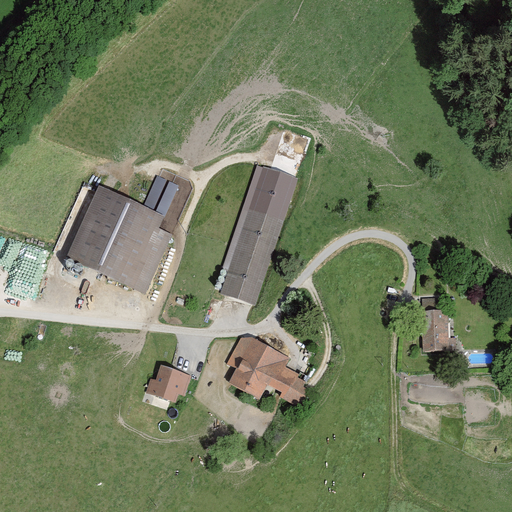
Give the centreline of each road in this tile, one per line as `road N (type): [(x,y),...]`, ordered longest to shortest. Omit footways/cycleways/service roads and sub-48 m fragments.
road 1 (unclassified): [(396,326),(413,254),(394,232),(374,228),(329,245),(270,320),(179,326),(0,307)]
road 2 (track): [(455,511),(401,483),(396,326)]
